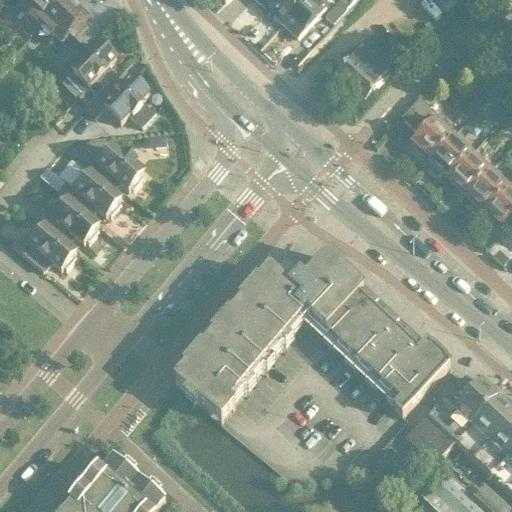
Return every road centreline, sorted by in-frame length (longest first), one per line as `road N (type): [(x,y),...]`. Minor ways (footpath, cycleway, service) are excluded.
road 1 (tertiary): [(0,492),(285,162)]
road 2 (tertiary): [(229,110),(229,155),(217,175),(0,432)]
road 3 (secondary): [(458,295),(434,262),(299,139)]
road 4 (secondary): [(285,162),(415,271),(458,295)]
road 5 (secondary): [(299,139),(175,26)]
